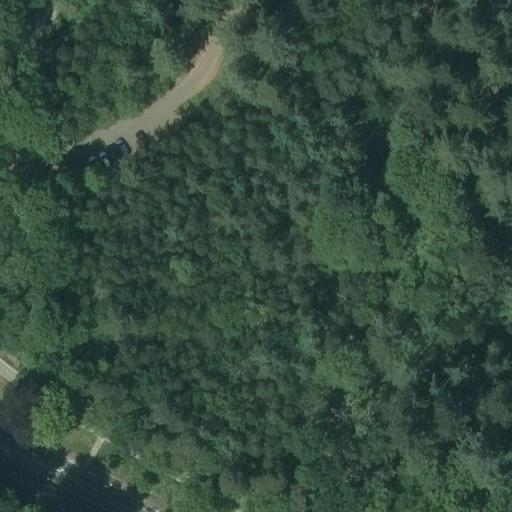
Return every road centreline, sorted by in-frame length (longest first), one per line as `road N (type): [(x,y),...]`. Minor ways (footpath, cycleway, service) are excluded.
road 1 (track): [(511,431),(488,397),(456,308),(442,237),(362,113),(339,95),(250,76)]
road 2 (primary): [(118,511),(0,451)]
